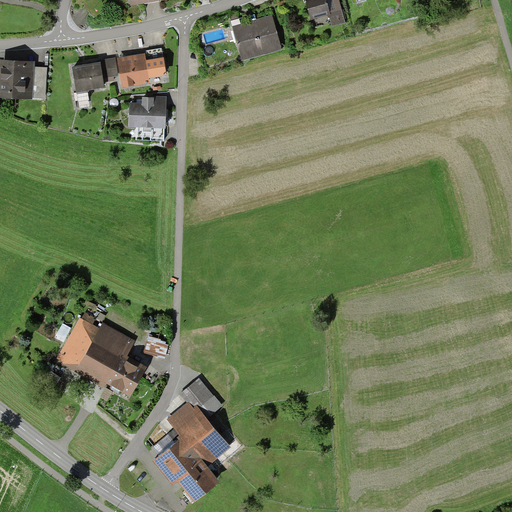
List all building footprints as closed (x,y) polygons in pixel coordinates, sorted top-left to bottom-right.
[(305,0),(311,19),(316,18),(318,25),(332,22),(333,26),(345,22),(338,0),(305,0)] [(272,15),(232,27),(242,60),(282,49),(272,15)] [(147,53),(117,58),(122,88),(150,84),(149,78),(167,76),(162,48),(147,50),(147,53)] [(100,62),(73,66),(79,107),(89,106),(87,90),(105,87),(104,79),(118,77),(115,58),(99,60),(100,62)] [(34,62),(0,59),(0,96),(45,99),(47,68),(34,67),(34,62)] [(142,103),(129,103),(128,127),(166,128),(167,96),(154,96),(154,97),(142,97),(142,103)] [(98,329),(76,318),(52,364),(125,402),(141,370),(122,361),(132,341),(100,325),(98,329)] [(169,355),(171,340),(150,337),(148,351),(169,355)] [(173,442),(149,462),(168,486),(173,482),(190,503),(213,483),(200,467),(224,447),(204,422),(221,408),(196,379),(176,396),(184,405),(164,422),(172,432),(173,442)] [(218,383),(213,386),(223,401),(228,398),(218,383)]
